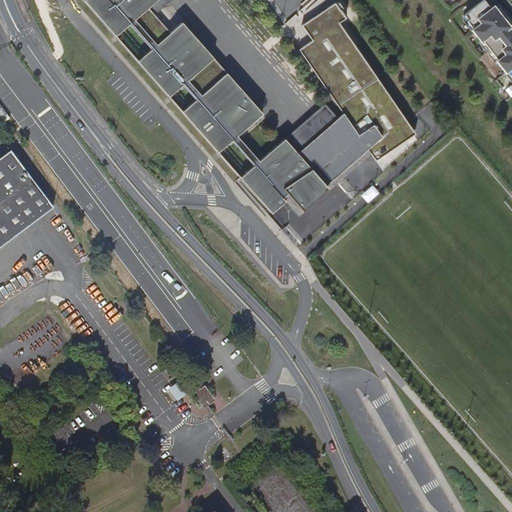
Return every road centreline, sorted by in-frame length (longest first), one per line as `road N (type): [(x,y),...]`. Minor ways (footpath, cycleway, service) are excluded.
road 1 (unclassified): [(377,511),(292,347),(97,139)]
road 2 (unclassified): [(97,139),(141,202),(286,360),(364,511)]
road 3 (unclassified): [(97,139),(3,0)]
road 4 (unknown): [(204,0),(302,108)]
